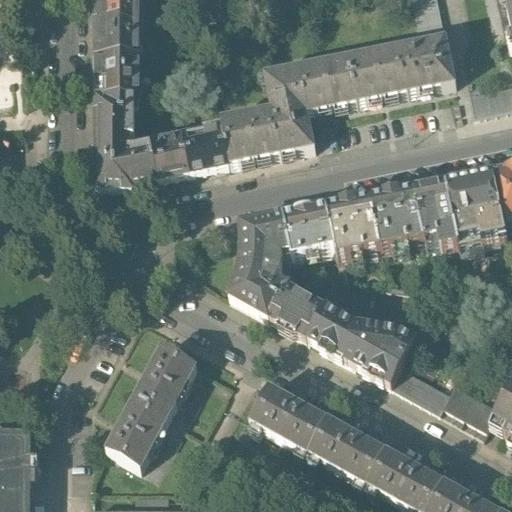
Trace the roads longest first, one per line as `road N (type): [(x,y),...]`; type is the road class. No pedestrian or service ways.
road 1 (residential): [(122,282),(511,492)]
road 2 (residential): [(511,141),(157,219),(122,282)]
road 3 (residential): [(67,0),(67,219),(86,258),(122,282)]
road 4 (residential): [(71,379),(61,511)]
